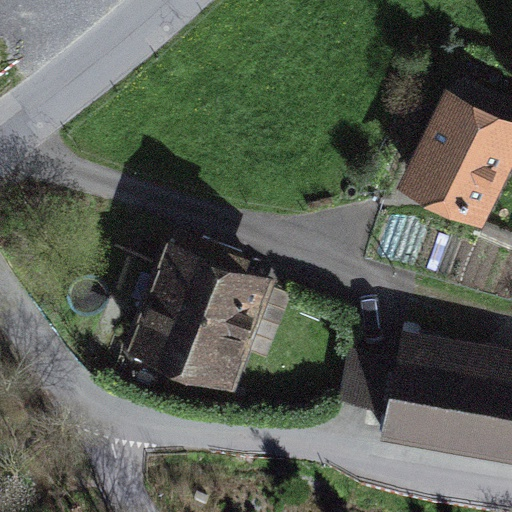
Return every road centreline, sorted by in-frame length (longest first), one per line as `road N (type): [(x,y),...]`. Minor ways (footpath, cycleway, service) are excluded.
road 1 (residential): [(91,422),(393,456),(511,483)]
road 2 (residential): [(167,0),(18,134),(0,140)]
road 3 (residential): [(0,297),(91,422)]
